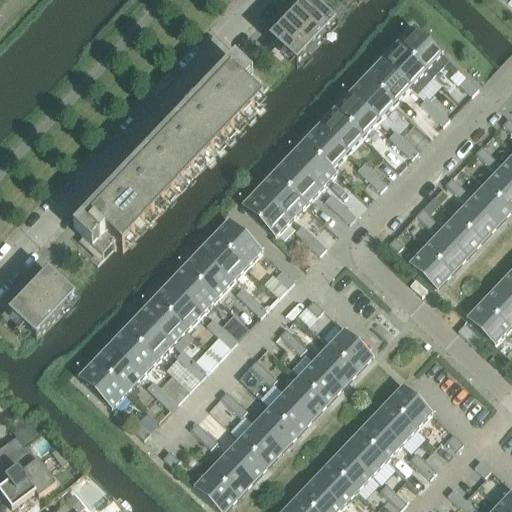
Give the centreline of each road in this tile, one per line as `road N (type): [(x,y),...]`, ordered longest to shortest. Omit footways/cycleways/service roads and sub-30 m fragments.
road 1 (residential): [(0,277),(262,0)]
road 2 (residential): [(152,458),(352,247)]
road 3 (residential): [(352,247),(511,83)]
road 4 (residential): [(352,247),(511,397)]
road 5 (residential): [(415,511),(511,410)]
